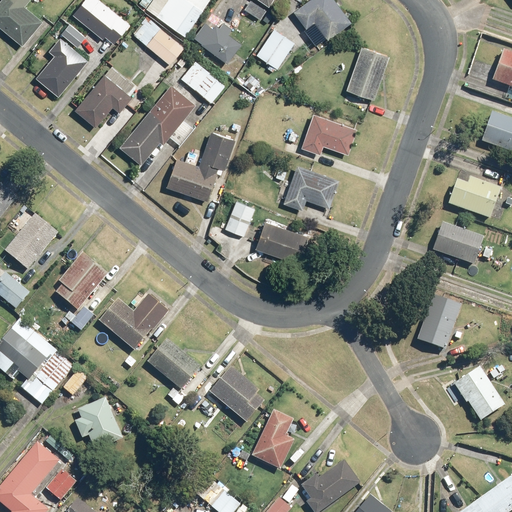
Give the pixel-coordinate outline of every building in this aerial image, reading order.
[(2,0),(0,3),(0,26),(4,30),(22,45),(40,22),(22,8),(28,0),(2,0)] [(96,0),(87,0),(76,14),(111,44),(127,26),(96,0)] [(201,10),(185,0),(170,0),(159,17),(184,34),(201,10)] [(330,0),(316,0),(295,11),(313,45),(345,29),(330,0)] [(208,20),(194,39),(225,63),(240,44),(208,20)] [(68,21),(58,33),(77,49),(87,36),(68,21)] [(160,29),(147,45),(169,64),(182,48),(160,29)] [(275,67),(292,42),(276,31),(258,55),(275,67)] [(36,77),(58,94),(84,62),(62,44),(36,77)] [(374,100),(388,56),(361,47),(347,91),(374,100)] [(511,51),(507,50),(495,80),(511,87),(511,51)] [(196,62),(183,77),(210,102),(224,87),(196,62)] [(104,78),(78,110),(100,127),(125,95),(104,78)] [(171,90),(123,147),(141,163),(190,105),(171,90)] [(511,122),(493,116),(484,141),(511,150),(511,122)] [(354,130),(310,117),(303,141),(347,154),(354,130)] [(212,203),(233,141),(213,134),(202,169),(176,160),(167,187),(193,195),(192,196),(212,203)] [(325,214),(336,181),(298,169),(287,201),(325,214)] [(450,204),(488,217),(497,190),(459,177),(450,204)] [(0,191),(0,218),(13,203),(0,191)] [(241,236),(252,209),(237,203),(226,230),(241,236)] [(32,221),(8,253),(27,267),(50,235),(32,221)] [(266,225),(259,247),(296,260),(304,238),(266,225)] [(472,261),(480,239),(442,226),(435,248),(472,261)] [(76,307),(102,275),(79,258),(54,290),(76,307)] [(4,276),(0,280),(0,294),(17,307),(27,294),(4,276)] [(117,303),(101,323),(133,348),(164,310),(148,297),(133,315),(117,303)] [(443,347),(458,306),(433,297),(418,338),(443,347)] [(71,363),(22,326),(0,354),(0,372),(40,403),(71,363)] [(165,340),(148,362),(182,388),(199,367),(165,340)] [(73,397),(89,377),(79,369),(63,389),(73,397)] [(480,370),(460,383),(481,417),(502,404),(480,370)] [(230,373),(212,394),(241,417),(258,395),(230,373)] [(118,439),(106,402),(83,409),(96,446),(118,439)] [(272,415),(254,456),(277,466),(296,425),(272,415)] [(42,511),(48,506),(34,494),(61,463),(44,447),(15,480),(14,479),(0,495),(0,501),(12,511),(42,511)] [(302,493),(314,511),(356,485),(343,466),(302,493)] [(65,475),(50,488),(59,498),(74,485),(65,475)] [(511,475),(459,511),(507,511),(511,509),(511,475)] [(195,492),(221,511),(225,511),(234,501),(205,479),(195,492)] [(267,511),(286,511),(290,508),(278,499),(267,511)] [(91,511),(79,501),(69,511),(91,511)] [(382,511),(368,501),(359,511),(382,511)]
